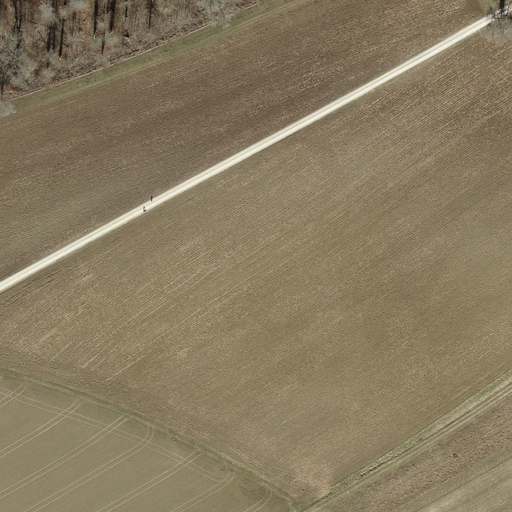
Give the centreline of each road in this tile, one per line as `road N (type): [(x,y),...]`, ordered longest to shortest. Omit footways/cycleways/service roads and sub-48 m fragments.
road 1 (track): [(0,286),(511,7)]
road 2 (track): [(511,388),(308,511)]
